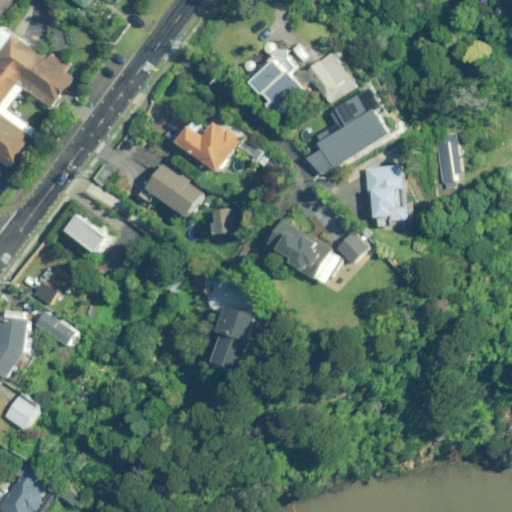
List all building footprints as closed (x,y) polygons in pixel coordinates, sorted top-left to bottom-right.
[(0,0),(0,16),(13,0),(0,0)] [(508,6),(497,4),(494,16),(505,19),(508,6)] [(52,58),(19,33),(0,57),(0,59),(4,62),(0,66),(0,156),(18,170),(46,134),(12,108),(25,92),(36,100),(40,96),(55,108),(79,76),(67,67),(70,64),(56,53),(52,58)] [(362,86),(338,52),(312,71),(333,101),(349,89),(352,93),(362,86)] [(308,89),(277,54),(253,75),(274,100),(270,104),(279,114),(308,89)] [(375,113),(364,94),(335,111),(342,124),(322,136),(329,148),(314,156),(325,175),(399,133),(384,108),(375,113)] [(205,126),(197,120),(182,141),(223,171),(248,136),(230,123),(227,128),(218,121),(208,136),(201,131),(205,126)] [(182,129),(170,122),(163,132),(175,139),(182,129)] [(457,133),(435,137),(443,186),(465,182),(457,133)] [(270,152),(251,138),(240,153),(258,167),(270,152)] [(281,163),(274,157),(265,167),(272,173),(281,163)] [(207,192),(165,162),(142,194),(152,202),(158,193),(190,216),(207,192)] [(410,187),(408,165),(372,168),(373,192),(381,191),(384,226),(396,225),(395,219),(410,218),(407,187),(410,187)] [(240,232),(238,207),(218,208),(219,221),(216,222),(217,234),(240,232)] [(112,238),(84,216),(74,230),(101,251),(112,238)] [(338,248),(288,219),(274,244),(300,258),(297,262),(310,269),(309,272),(320,278),(338,248)] [(375,247),(359,232),(343,248),(359,263),(375,247)] [(179,283),(168,277),(163,288),(174,293),(179,283)] [(262,314),(229,304),(221,331),(225,333),(217,361),(245,370),(262,314)] [(30,313),(9,309),(4,340),(0,345),(0,369),(14,378),(22,366),(31,352),(38,353),(41,337),(32,336),(34,319),(29,318),(30,313)] [(85,331),(52,310),(43,324),(75,346),(85,331)] [(0,395),(9,383),(0,376),(0,395)] [(44,408),(24,396),(12,416),(32,429),(44,408)] [(0,508),(6,511),(34,511),(35,511),(36,511),(40,511),(60,481),(30,461),(0,508)]
